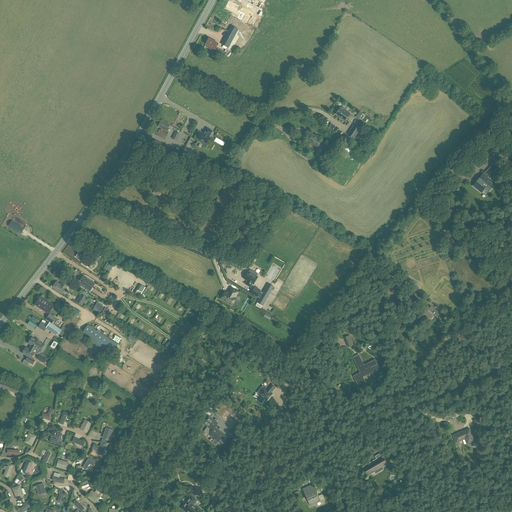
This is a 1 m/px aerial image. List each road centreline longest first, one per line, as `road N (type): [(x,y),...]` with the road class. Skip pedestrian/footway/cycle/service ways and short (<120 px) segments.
road 1 (tertiary): [(0,322),(115,170),(213,0)]
road 2 (unclassified): [(252,511),(267,465),(511,361)]
road 3 (unknown): [(94,199),(179,232),(239,271)]
road 4 (track): [(435,0),(511,102)]
